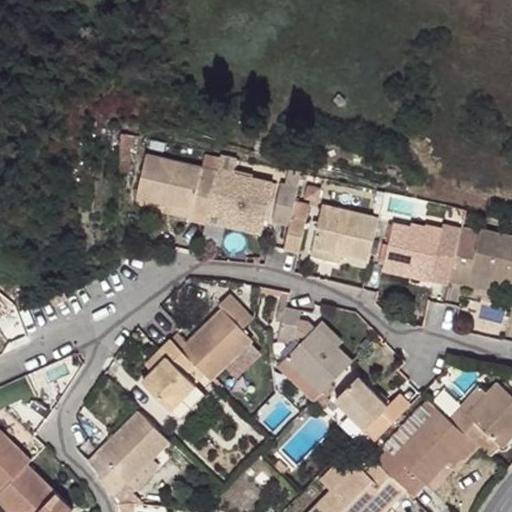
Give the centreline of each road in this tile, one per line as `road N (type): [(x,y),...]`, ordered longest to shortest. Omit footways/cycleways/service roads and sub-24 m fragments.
road 1 (residential): [(511,343),(398,324),(369,304),(361,283),(187,264),(103,319)]
road 2 (residential): [(103,319),(94,367),(54,424),(106,511)]
